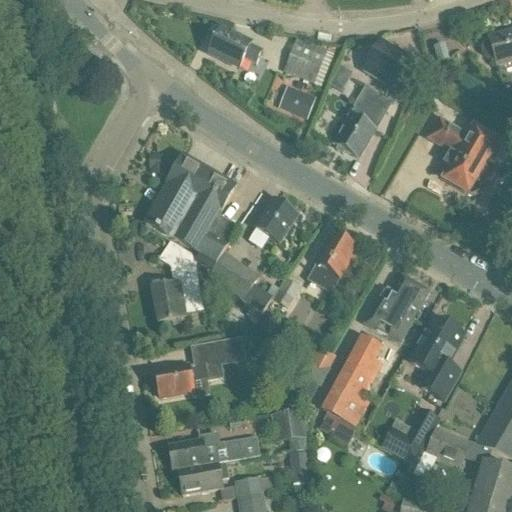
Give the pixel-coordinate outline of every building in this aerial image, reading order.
[(484,41),(511,33),(508,22),(480,30),(484,41)] [(210,54),(208,57),(239,72),(244,62),(256,68),(262,54),(250,48),(251,48),(220,33),(214,44),(211,45),(209,51),(210,54)] [(481,50),(480,53),(481,55),(482,58),(483,60),(485,61),(488,62),(490,63),(495,62),(497,68),(511,64),(511,33),(489,40),(490,44),(486,44),(483,46),(481,50)] [(295,43),(280,83),(299,90),(302,83),(320,90),(332,58),(334,59),(336,53),(322,47),(320,53),(295,43)] [(381,43),(362,76),(399,98),(418,65),(381,43)] [(340,95),(351,76),(339,69),(328,88),(340,95)] [(351,120),(334,148),(359,162),(375,134),(364,128),(369,118),(375,121),(388,99),(369,88),(356,110),(351,120)] [(291,117),(305,123),(314,102),(300,96),(291,117)] [(39,104),(23,107),(27,130),(43,127),(39,104)] [(439,122),(428,141),(451,154),(437,179),(468,197),(471,198),(474,198),(476,197),(478,196),(479,193),(480,190),(480,188),(479,185),(476,183),(498,145),(467,127),(462,136),(439,122)] [(44,135),(32,137),(35,155),(47,153),(44,135)] [(165,157),(148,158),(148,172),(151,172),(151,178),(163,178),(163,171),(166,171),(165,157)] [(146,219),(145,223),(148,225),(146,228),(170,242),(171,240),(197,256),(198,256),(202,258),(197,266),(208,272),(223,245),(208,237),(235,191),(184,162),(154,214),(151,213),(148,216),(146,219)] [(274,204),(255,232),(279,248),(298,220),(295,217),(294,215),(290,212),(287,212),(274,204)] [(318,269),(310,284),(331,296),(340,281),(356,253),(347,248),(346,244),(339,240),(336,241),(334,240),(318,268),(318,269)] [(159,263),(169,271),(195,266),(193,256),(171,243),(159,263)] [(226,258),(210,282),(245,306),(261,282),(226,258)] [(186,319),(205,315),(195,266),(169,271),(170,271),(173,289),(152,293),(158,329),(173,327),(174,330),(182,329),(182,325),(186,324),(186,319)] [(384,294),(365,328),(400,347),(429,295),(402,280),(392,299),(384,294)] [(285,283),(273,303),(287,312),(299,292),(285,283)] [(255,327),(262,318),(251,311),(245,320),(248,322),(255,327)] [(245,320),(235,313),(227,324),(240,333),(248,322),(245,320)] [(435,323),(410,366),(428,377),(420,391),(444,405),(460,377),(446,369),(464,340),(456,335),(456,332),(446,326),(442,327),(435,323)] [(303,335),(294,337),(296,350),(304,349),(303,335)] [(369,338),(328,415),(356,430),(366,411),(360,408),(380,372),(386,375),(398,354),(369,338)] [(158,389),(156,391),(157,398),(160,400),(161,403),(193,397),(191,385),(205,383),(206,385),(223,382),(218,358),(237,355),(235,342),(213,346),(213,349),(199,351),(202,370),(188,372),(188,369),(175,372),(175,374),(156,378),(158,389)] [(150,356),(153,374),(186,369),(182,350),(150,356)] [(300,364),(296,390),(319,392),(320,383),(323,383),(325,373),(327,373),(328,369),(300,364)] [(511,389),(477,451),(511,465),(511,464),(511,389)] [(209,415),(210,425),(261,417),(260,407),(209,415)] [(392,431),(381,452),(415,470),(440,423),(420,412),(406,438),(392,431)] [(301,415),(270,420),(274,448),(306,443),(301,415)] [(184,435),(167,438),(173,475),(178,474),(206,469),(206,471),(218,468),(258,461),(255,443),(219,449),(217,439),(200,441),(200,444),(186,447),(184,435)] [(436,435),(426,457),(460,471),(464,462),(484,470),(489,457),(436,435)] [(206,469),(178,474),(183,500),(222,493),(221,485),(229,484),(226,469),(218,470),(218,468),(206,471),(206,469)] [(511,476),(485,469),(477,498),(511,508),(511,505),(511,476)] [(308,487),(306,473),(289,475),(291,489),(308,487)] [(219,496),(221,504),(261,497),(274,495),(272,482),(234,488),(235,493),(219,496)] [(240,511),(263,511),(263,510),(261,497),(239,501),(240,511)] [(477,498),(472,511),(510,511),(511,508),(477,498)] [(403,503),(401,511),(435,511),(436,510),(403,503)]
